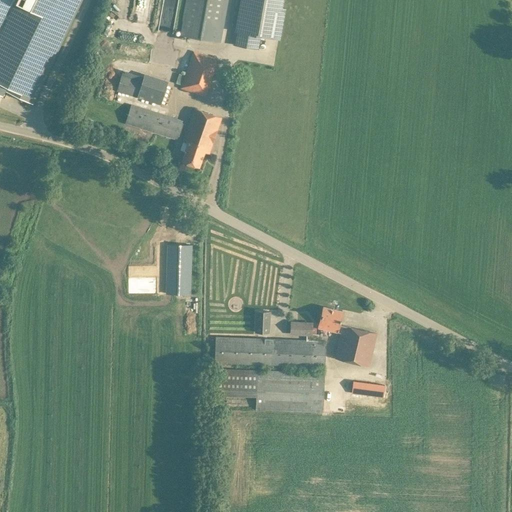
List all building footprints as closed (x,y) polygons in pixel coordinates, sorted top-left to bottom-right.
[(0,0),(0,34),(16,0),(0,0)] [(0,94),(3,96),(5,91),(32,103),(81,0),(16,0),(0,34),(0,94)] [(163,0),(163,28),(179,29),(180,0),(163,0)] [(186,0),(180,35),(220,42),(227,0),(186,0)] [(241,0),(234,44),(258,49),(260,39),(266,40),(266,37),(278,39),(284,8),(281,8),(282,0),(241,0)] [(97,53),(161,64),(164,48),(150,45),(152,32),(103,23),(97,53)] [(180,88),(205,96),(217,60),(193,51),(180,88)] [(167,85),(145,78),(144,79),(122,73),(117,91),(161,105),(167,85)] [(131,105),(128,113),(125,123),(177,139),(183,121),(131,105)] [(188,143),(185,151),(182,161),(199,167),(204,152),(209,153),(222,117),(195,108),(183,141),(188,143)] [(168,244),(168,254),(167,294),(190,294),(191,245),(168,244)] [(157,293),(157,277),(156,293),(138,293),(138,281),(129,281),(129,277),(129,293),(157,293)] [(323,307),(321,316),(318,327),(342,333),(336,358),(369,366),(376,333),(340,324),(343,311),(323,307)] [(256,311),(255,333),(269,333),(270,312),(256,311)] [(291,332),(291,333),(307,334),(306,340),(319,341),(319,334),(317,334),(317,329),(312,329),(312,323),(291,322),(291,332)] [(215,337),(214,362),(321,367),(322,367),(325,367),(326,341),(323,341),(319,341),(306,340),(255,338),(215,337)] [(256,410),(323,412),(325,372),(215,368),(214,396),(256,397),(256,410)] [(353,393),(384,397),(386,384),(355,380),(353,393)]
